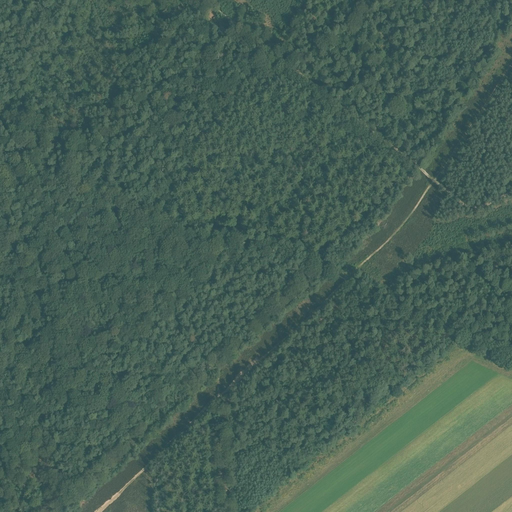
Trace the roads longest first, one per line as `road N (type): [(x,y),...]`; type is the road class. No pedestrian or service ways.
road 1 (track): [(511,63),(405,221),(96,511)]
road 2 (track): [(0,117),(148,212),(264,234),(511,350)]
road 3 (unknown): [(210,0),(465,205),(511,194)]
road 4 (track): [(225,511),(217,374),(254,327),(325,268)]
